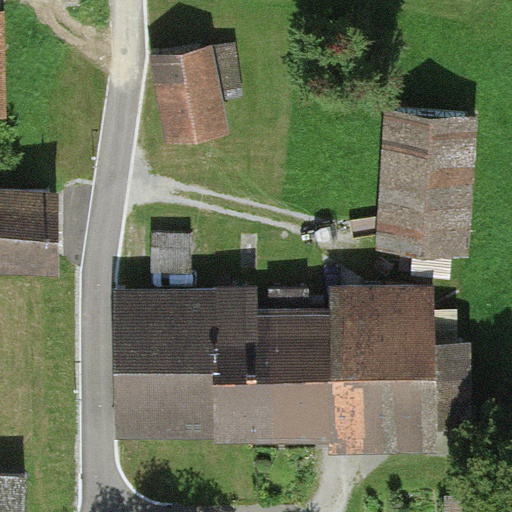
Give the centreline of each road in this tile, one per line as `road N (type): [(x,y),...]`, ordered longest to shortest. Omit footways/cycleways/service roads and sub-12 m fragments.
road 1 (track): [(110,188),(130,0)]
road 2 (track): [(154,188),(336,233)]
